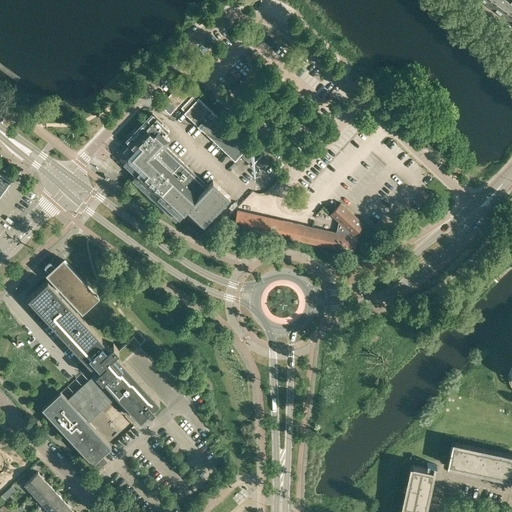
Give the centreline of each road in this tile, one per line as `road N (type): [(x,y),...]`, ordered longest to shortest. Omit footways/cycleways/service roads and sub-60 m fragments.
road 1 (residential): [(482,208),(264,18),(251,16),(216,27),(177,56),(70,177)]
road 2 (tertiary): [(62,188),(180,276),(256,304)]
road 3 (tertiary): [(259,290),(204,274),(70,177)]
road 4 (tertiary): [(308,309),(345,307),(399,288),(428,271),(482,208)]
road 5 (tertiary): [(482,208),(382,277),(308,294)]
road 6 (tertiary): [(281,478),(291,327)]
road 7 (tertiary): [(275,327),(281,478)]
road 8 (residential): [(0,401),(101,511)]
